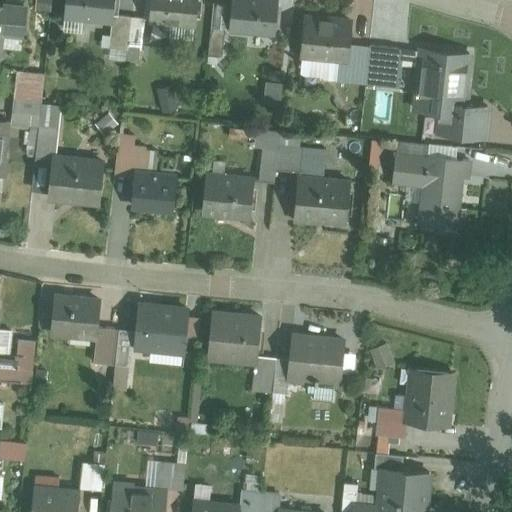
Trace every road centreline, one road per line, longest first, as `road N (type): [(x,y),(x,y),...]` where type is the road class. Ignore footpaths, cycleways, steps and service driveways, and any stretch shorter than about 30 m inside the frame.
road 1 (residential): [(511,334),(348,295),(0,258)]
road 2 (residential): [(511,359),(487,511)]
